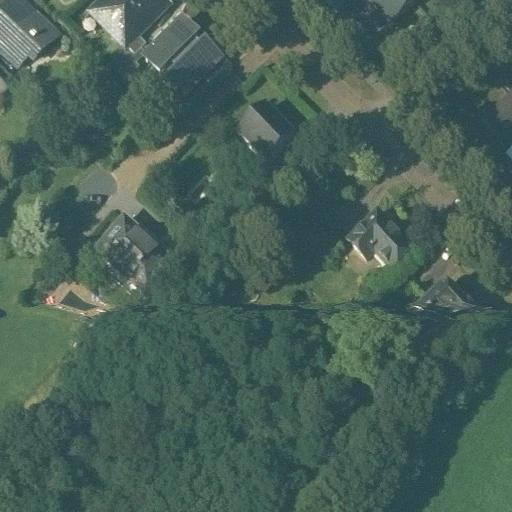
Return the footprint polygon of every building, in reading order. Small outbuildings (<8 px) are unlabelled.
[(157,0),(111,0),(95,17),(115,37),(112,39),(126,54),(127,53),(139,41),(147,33),(142,28),(149,20),(151,23),(166,8),(157,0)] [(419,0),(362,0),(391,28),(419,0)] [(16,3),(0,20),(0,53),(19,70),(37,51),(43,56),(57,40),(16,3)] [(184,29),(147,66),(148,67),(161,79),(170,70),(180,79),(167,92),(180,104),(180,105),(181,106),(203,83),(212,91),(232,71),(210,49),(204,55),(195,46),(198,43),(184,29)] [(139,41),(127,53),(136,61),(147,50),(139,41)] [(511,103),(510,101),(487,124),(511,148),(511,151),(506,158),(511,163),(511,103)] [(267,115),(239,143),(261,165),(260,165),(268,173),(296,146),(279,129),(282,126),(272,116),(270,119),(267,115)] [(266,181),(247,202),(265,218),(284,197),(266,181)] [(412,255),(378,221),(350,249),(367,266),(375,258),(392,275),(412,255)] [(176,268),(126,226),(99,259),(137,290),(142,283),(155,293),(176,268)] [(198,250),(176,231),(165,243),(188,262),(198,250)] [(448,290),(446,293),(443,290),(412,321),(402,332),(450,381),(461,370),(492,340),(490,337),(492,335),(448,290)] [(109,361),(125,345),(115,335),(99,351),(109,361)]
